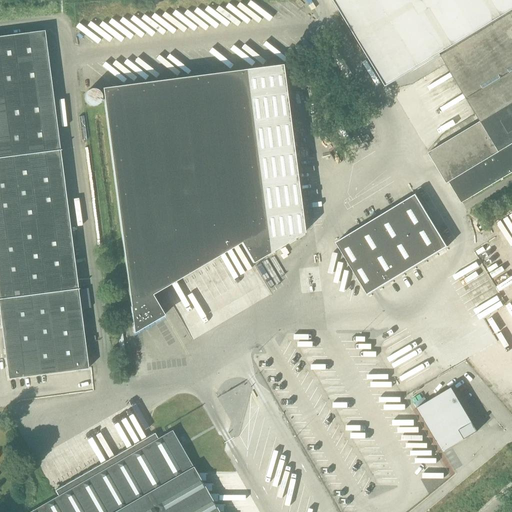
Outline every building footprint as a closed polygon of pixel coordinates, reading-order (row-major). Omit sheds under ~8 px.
[(511,0),(333,0),(385,87),(440,54),(511,10),(511,0)] [(511,13),(441,56),(481,122),(429,153),(447,184),(449,183),(462,204),(511,172),(511,13)] [(0,318),(8,379),(88,369),(77,290),(78,290),(78,289),(77,289),(59,151),(60,151),(60,150),(59,151),(44,32),(0,37),(0,318)] [(245,70),(102,89),(130,306),(130,307),(131,312),(130,312),(133,334),(134,333),(145,327),(146,329),(151,326),(150,324),(154,322),(160,318),(164,316),(152,295),(240,243),(252,264),(269,254),(304,234),(282,66),(245,70)] [(93,106),(94,106),(95,106),(96,106),(97,105),(98,104),(99,103),(100,103),(100,102),(101,101),(101,99),(101,98),(101,97),(101,96),(100,95),(100,94),(99,93),(99,92),(98,91),(97,91),(96,90),(95,90),(94,90),(92,89),(91,90),(90,90),(89,90),(88,91),(87,91),(86,92),(86,93),(85,94),(85,95),(84,96),(84,97),(84,98),(84,99),(84,100),(85,101),(85,102),(86,103),(86,104),(87,105),(88,105),(89,106),(90,106),(91,106),(92,106),(93,106)] [(415,195),(335,243),(367,296),(447,247),(415,195)] [(451,388),(417,408),(442,452),(451,447),(477,432),(451,388)] [(59,497),(32,511),(216,511),(217,511),(172,432),(158,440),(154,434),(55,491),(59,497)]
